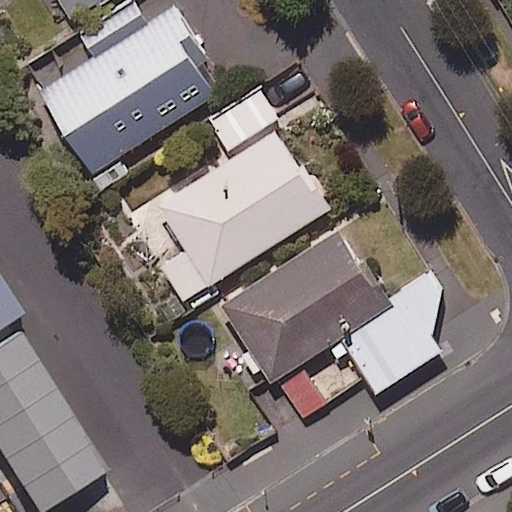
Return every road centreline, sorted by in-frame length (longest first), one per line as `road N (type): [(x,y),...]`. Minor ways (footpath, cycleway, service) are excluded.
road 1 (residential): [(383,0),(511,201)]
road 2 (tertiary): [(511,406),(345,511)]
